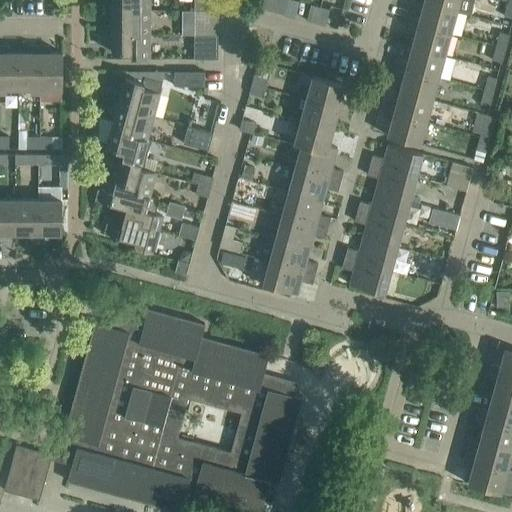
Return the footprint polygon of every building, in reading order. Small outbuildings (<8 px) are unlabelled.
[(112,0),(113,4),(131,4),(131,10),(150,10),(149,0),(112,0)] [(219,11),(218,0),(194,0),(195,11),(219,11)] [(274,12),(277,0),(267,0),(265,9),(274,12)] [(287,0),(277,0),(274,12),(284,14),(287,0)] [(456,11),(459,0),(424,0),(424,2),(456,11)] [(450,33),(456,11),(424,2),(419,18),(411,15),(409,22),(450,33)] [(150,34),(150,10),(131,10),(131,4),(113,4),(113,28),(131,28),(131,34),(150,34)] [(316,23),(320,8),(311,5),(307,21),(316,23)] [(330,10),(320,8),(316,23),(325,26),(330,10)] [(218,35),(219,11),(195,11),(194,35),(218,35)] [(444,55),(450,33),(409,22),(407,29),(416,31),(412,46),(444,55)] [(150,59),(150,34),(131,34),(131,28),(113,28),(113,53),(130,53),(130,59),(150,59)] [(505,48),(509,34),(500,32),(496,46),(505,48)] [(218,59),(218,35),(194,35),(194,59),(218,59)] [(18,89),(19,52),(6,52),(6,46),(0,46),(0,91),(8,92),(8,88),(18,89)] [(40,92),(40,46),(31,46),(31,52),(19,52),(18,89),(30,89),(30,92),(40,92)] [(62,88),(63,52),(49,52),(50,46),(40,46),(40,92),(50,92),(50,88),(62,88)] [(438,77),(444,55),(412,46),(408,62),(399,59),(397,66),(438,77)] [(501,62),(505,48),(496,46),(492,60),(501,62)] [(432,99),(438,77),(397,66),(395,73),(404,75),(400,90),(432,99)] [(128,70),(126,77),(145,82),(147,77),(164,81),(166,71),(128,70)] [(269,79),(254,75),(251,84),(266,88),(269,79)] [(345,85),(312,76),(306,99),(348,110),(349,103),(341,101),(345,85)] [(493,92),(497,78),(488,76),(484,90),(493,92)] [(126,77),(120,101),(137,105),(136,111),(154,116),(164,81),(147,77),(145,82),(126,77)] [(264,97),(266,88),(251,84),(249,93),(264,97)] [(426,121),(432,99),(400,90),(395,106),(387,103),(385,110),(426,121)] [(489,106),(493,92),(484,90),(480,104),(489,106)] [(346,117),(348,110),(306,99),(300,121),(333,130),(337,114),(346,117)] [(137,105),(120,101),(113,124),(131,129),(129,134),(148,139),(154,116),(136,111),(137,105)] [(420,144),(426,121),(385,110),(383,116),(392,119),(387,135),(420,144)] [(489,138),(493,124),(495,117),(477,112),(471,133),(480,136),(489,138)] [(213,133),(216,122),(203,119),(200,129),(213,133)] [(256,124),(242,119),(239,129),(253,133),(256,124)] [(329,145),(333,130),(300,121),(293,143),(299,145),(330,154),(335,155),(337,147),(329,145)] [(131,129),(113,124),(107,147),(124,152),(122,157),(142,163),(146,164),(153,140),(148,139),(129,134),(131,129)] [(208,150),(213,133),(200,129),(188,126),(183,143),(208,150)] [(0,148),(9,148),(10,136),(0,136),(0,148)] [(483,161),(489,138),(480,136),(474,159),(483,161)] [(40,148),(40,137),(27,137),(27,148),(40,148)] [(62,137),(40,137),(40,148),(62,149),(62,137)] [(423,153),(388,144),(388,145),(393,146),(390,159),(373,155),(370,165),(416,177),(423,153)] [(327,167),(330,154),(299,145),(293,168),(341,181),(343,171),(327,167)] [(39,164),(39,155),(15,155),(16,171),(23,171),(23,164),(39,164)] [(54,165),(54,155),(39,155),(39,164),(54,165)] [(141,168),(142,163),(122,157),(116,180),(133,185),(132,191),(150,196),(157,173),(141,168)] [(444,185),(466,191),(473,167),(451,161),(444,185)] [(410,200),(416,177),(370,165),(367,174),(384,179),(381,192),(410,200)] [(338,191),(341,181),(293,168),(287,191),(317,200),(321,186),(338,191)] [(211,187),(213,177),(201,174),(198,184),(211,187)] [(159,199),(150,196),(132,191),(133,185),(116,180),(112,193),(98,189),(95,200),(126,209),(125,214),(143,219),(142,224),(152,227),(159,199)] [(208,197),(211,187),(198,184),(195,193),(208,197)] [(0,232),(15,233),(15,199),(15,189),(0,189),(0,232)] [(314,213),(317,200),(287,191),(281,215),(328,227),(331,217),(314,213)] [(404,224),(410,200),(381,192),(377,205),(360,201),(357,211),(404,224)] [(38,242),(38,199),(15,199),(15,233),(31,233),(31,242),(38,242)] [(62,199),(38,199),(38,242),(45,242),(45,233),(62,233),(62,199)] [(169,201),(165,214),(181,219),(185,205),(169,201)] [(434,207),(429,223),(455,230),(460,215),(434,207)] [(397,247),(404,224),(357,211),(355,220),(371,225),(368,239),(397,247)] [(158,229),(152,227),(142,224),(143,219),(125,214),(121,226),(107,222),(104,234),(135,242),(134,248),(152,253),(158,229)] [(325,237),(328,227),(281,215),(275,238),(305,246),(308,233),(325,237)] [(196,240),(200,227),(182,222),(179,235),(196,240)] [(235,227),(226,224),(220,247),(243,254),(243,253),(240,252),(242,243),(232,240),(235,227)] [(301,259),(305,246),(275,238),(269,261),(315,274),(318,264),(301,259)] [(391,270),(397,247),(368,239),(364,252),(347,247),(345,257),(391,270)] [(234,256),(224,253),(221,264),(231,267),(234,256)] [(440,284),(447,261),(422,254),(416,277),(440,284)] [(385,294),(391,270),(345,257),(342,267),(359,272),(356,284),(350,283),(350,284),(385,294)] [(187,275),(190,263),(178,260),(175,271),(187,275)] [(313,284),(315,274),(269,261),(263,285),(297,294),(298,293),(292,292),(296,279),(313,284)] [(302,399),(302,398),(291,395),(294,385),(263,377),(269,354),(268,354),(267,355),(201,337),(205,323),(204,323),(203,325),(149,310),(149,308),(148,308),(143,325),(132,322),(133,318),(115,313),(111,326),(95,321),(64,434),(88,441),(86,448),(77,446),(68,480),(180,511),(185,493),(254,511),(260,511),(269,482),(278,484),(295,418),(300,398),(302,399)] [(511,351),(504,350),(500,366),(491,363),(490,370),(511,375),(511,351)] [(511,399),(511,375),(490,370),(488,377),(496,379),(492,394),(511,399)] [(511,399),(492,394),(488,410),(479,407),(477,414),(511,423),(511,399)] [(511,423),(477,414),(475,421),(484,423),(480,439),(511,447),(511,423)] [(511,449),(511,447),(480,439),(476,454),(467,451),(465,459),(506,470),(511,449)] [(40,499),(52,454),(40,451),(28,496),(40,499)] [(506,470),(465,459),(463,465),(472,467),(468,483),(500,492),(506,470)] [(263,502),(260,511),(269,511),(272,504),(263,502)]
